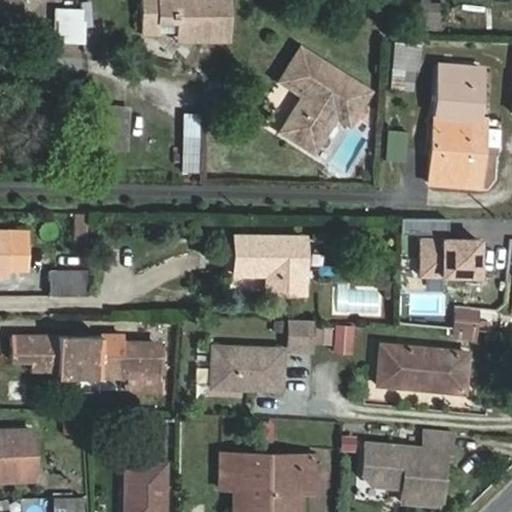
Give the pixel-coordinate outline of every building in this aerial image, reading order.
[(16,0),(0,0),(0,12),(17,12),(16,0)] [(141,0),(141,33),(203,33),(203,41),(230,41),(229,0),(141,0)] [(56,10),(55,42),(85,43),(86,11),(56,10)] [(299,47),(280,80),(304,94),(282,131),(308,146),(319,143),(336,114),(342,105),(355,113),(369,89),(299,47)] [(395,48),(393,68),(419,70),(421,50),(395,48)] [(478,119),(481,68),(439,65),(429,183),(462,186),(467,118),(478,119)] [(128,107),(84,104),(81,145),(126,148),(128,107)] [(355,113),(342,105),(336,114),(349,122),(355,113)] [(74,254),(87,255),(87,214),(75,213),(74,254)] [(234,236),(233,274),(265,275),(265,292),(304,293),(304,237),(234,236)] [(420,238),(420,275),(477,276),(478,239),(420,238)] [(50,296),(87,296),(87,270),(50,269),(50,296)] [(456,313),(454,330),(474,332),(476,315),(456,313)] [(312,350),(313,320),(288,319),(287,349),(312,350)] [(353,327),(336,326),(335,351),(351,352),(353,327)] [(330,328),(314,328),(314,343),(329,343),(330,328)] [(124,336),(10,335),(11,361),(32,361),(32,369),(60,369),(60,377),(129,377),(129,391),(161,391),(160,339),(124,339),(124,336)] [(380,344),(376,385),(464,393),(468,352),(380,344)] [(281,349),(212,347),(211,387),(280,388),(281,349)] [(273,423),(255,423),(255,442),(273,442),(273,423)] [(449,451),(452,429),(425,426),(422,446),(364,439),(360,469),(369,479),(384,481),(390,477),(400,478),(398,497),(437,502),(444,450),(449,451)] [(0,429),(0,480),(34,479),(31,429),(0,429)] [(239,488),(239,511),(300,511),(301,492),(300,477),(314,477),(314,456),(220,454),(219,488),(239,488)] [(164,511),(166,463),(124,462),(123,511),(164,511)] [(314,492),(314,477),(300,477),(301,492),(314,492)] [(83,511),(83,496),(53,497),(53,511),(83,511)]
